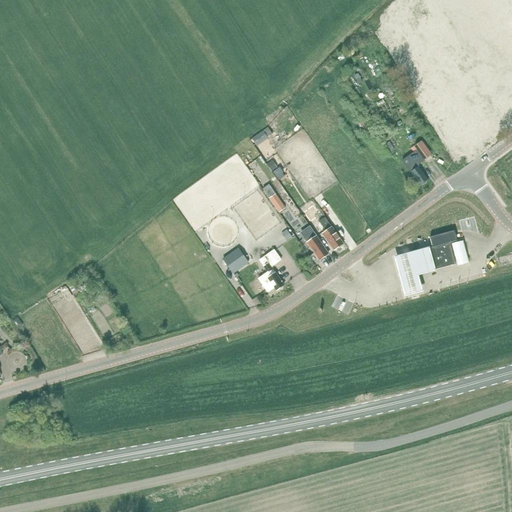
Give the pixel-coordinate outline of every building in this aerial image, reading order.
[(259,132),(248,141),(252,146),(263,137),(259,132)] [(431,155),(421,141),(412,148),(422,162),(431,155)] [(258,146),(260,148),(256,151),(261,157),(270,150),(266,144),(262,147),(260,144),(258,146)] [(416,158),(413,154),(403,161),(420,186),(421,184),(422,185),(426,182),(426,181),(428,180),(418,167),(417,168),(412,161),(416,158)] [(271,162),(266,165),(271,172),(276,169),(271,162)] [(286,209),(276,195),(269,199),(280,214),(286,209)] [(203,211),(208,203),(201,199),(197,207),(203,211)] [(306,200),(299,203),(302,209),(309,205),(306,200)] [(290,205),(285,208),(291,216),(295,213),(290,205)] [(287,211),(280,215),(289,228),(295,223),(287,211)] [(343,244),(327,222),(325,218),(318,222),(326,232),(322,234),(325,238),(334,251),(343,244)] [(287,231),(282,235),(287,241),(291,237),(287,231)] [(301,244),(311,237),(307,231),(297,238),(301,244)] [(455,237),(454,233),(454,231),(430,238),(430,239),(431,243),(432,247),(428,249),(434,271),(455,265),(450,243),(453,242),(457,241),(455,237)] [(311,248),(320,261),(328,255),(316,237),(307,244),(311,249),(311,248)] [(457,241),(453,242),(459,265),(470,262),(464,239),(457,241)] [(434,271),(428,249),(394,258),(404,296),(421,292),(417,276),(434,271)] [(239,250),(222,261),(233,276),(249,265),(239,250)] [(276,291),(284,286),(268,264),(273,260),(275,264),(281,261),(274,251),(259,261),(267,273),(258,279),(268,293),(274,288),(276,291)] [(285,279),(289,289),(300,285),(296,274),(285,279)] [(77,292),(72,283),(68,286),(73,294),(77,292)] [(66,286),(61,289),(68,299),(72,296),(66,286)] [(12,322),(17,329),(22,326),(17,318),(12,322)]
